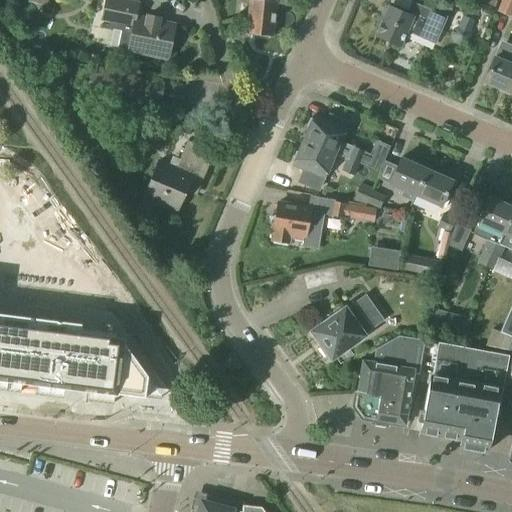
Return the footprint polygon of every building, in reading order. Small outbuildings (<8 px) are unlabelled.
[(104,0),(100,21),(131,27),(132,18),(133,18),(136,4),(114,0),(104,0)] [(247,0),(245,32),(256,33),(258,35),(266,36),(268,35),(272,35),(275,2),(283,3),(283,0),(247,0)] [(511,0),(502,0),(497,12),(511,17),(511,13),(511,0)] [(374,36),(398,46),(404,30),(433,43),(444,17),(415,5),(410,16),(387,6),(374,36)] [(456,26),(452,28),(449,35),(452,43),(459,46),(467,43),(470,36),(469,32),(473,21),(461,15),(456,26)] [(132,18),(131,27),(126,51),(165,59),(171,26),(133,18),(132,18)] [(511,47),(501,43),(495,58),(493,57),(483,82),(508,93),(511,82),(511,47)] [(131,96),(134,77),(102,73),(102,75),(90,74),(87,91),(131,96)] [(305,135),(303,140),(333,152),(347,158),(352,146),(341,142),(341,143),(338,142),(344,127),(342,127),(345,119),(329,113),(326,120),(313,115),(312,117),(309,118),(306,125),(307,128),(306,131),(308,131),(306,135),(305,135)] [(295,152),(291,160),(293,162),(292,165),(303,169),(298,181),(317,189),(322,177),(323,178),(329,163),(333,152),(303,140),(300,145),(302,146),(300,150),(299,149),(298,152),(295,152)] [(143,194),(159,200),(157,205),(166,209),(164,215),(172,218),(186,183),(198,188),(213,153),(186,141),(174,169),(156,162),(143,194)] [(352,146),(347,158),(357,162),(362,150),(352,146)] [(347,158),(342,170),(352,175),(357,162),(347,158)] [(389,181),(388,183),(413,194),(425,169),(399,158),(396,166),(389,181)] [(425,169),(413,194),(440,206),(451,180),(425,169)] [(371,191),(366,203),(378,208),(383,196),(371,191)] [(486,240),(481,252),(497,259),(502,247),(497,245),(511,209),(511,206),(488,196),(472,233),(486,240)] [(332,201),(329,216),(343,218),(343,216),(372,221),(374,209),(345,204),(345,203),(332,201)] [(271,234),(270,241),(287,244),(288,237),(303,240),(306,224),(315,225),(317,214),(308,212),(309,209),(275,203),(270,234),(271,234)] [(511,209),(497,245),(502,247),(511,251),(511,209)] [(435,226),(448,232),(453,220),(440,214),(435,226)] [(450,235),(464,241),(468,230),(454,224),(450,233),(450,234),(450,235)] [(450,234),(450,233),(442,231),(435,258),(443,260),(447,246),(450,234)] [(497,259),(481,252),(476,262),(492,270),(497,259)] [(314,332),(324,347),(321,349),(328,359),(331,357),(331,358),(383,322),(365,296),(334,318),(333,315),(322,323),(323,325),(314,332)] [(511,338),(511,301),(499,332),(511,338)] [(451,315),(434,311),(431,325),(447,330),(451,315)] [(0,378),(144,396),(146,375),(120,338),(0,323),(0,378)] [(507,351),(511,341),(511,338),(499,332),(493,330),(485,346),(507,351)] [(417,375),(425,341),(399,336),(373,350),(371,363),(361,362),(354,407),(362,418),(403,425),(411,374),(417,375)] [(493,414),(496,414),(507,356),(436,343),(430,376),(428,376),(418,432),(459,440),(458,443),(458,447),(461,447),(486,452),(493,414)] [(263,511),(260,508),(242,506),(240,511),(230,510),(230,508),(203,500),(203,503),(201,502),(198,511),(196,511),(195,511),(263,511)]
